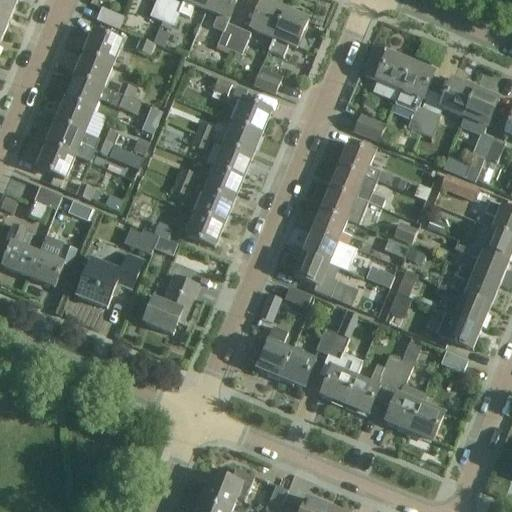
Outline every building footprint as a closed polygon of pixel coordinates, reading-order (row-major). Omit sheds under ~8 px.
[(0,0),(0,11),(12,16),(18,0),(0,0)] [(166,0),(157,0),(149,19),(162,24),(171,2),(166,0)] [(174,29),(179,17),(189,21),(195,8),(206,13),(211,0),(184,0),(184,3),(185,3),(183,7),(171,2),(162,24),(174,29)] [(211,0),(206,13),(218,18),(213,31),(224,35),(218,48),(230,53),(239,31),(227,26),(238,0),(211,0)] [(274,41),(286,12),(263,3),(251,31),(274,41)] [(12,16),(0,11),(0,38),(3,39),(12,16)] [(119,32),(124,20),(102,11),(97,23),(119,32)] [(309,22),(286,12),(274,41),(275,41),(270,54),(284,60),(289,47),(297,51),(309,22)] [(230,53),(241,57),(250,36),(239,31),(230,53)] [(94,33),(84,57),(112,69),(122,45),(94,33)] [(151,58),(155,47),(140,42),(136,53),(151,58)] [(362,78),(380,85),(399,93),(393,106),(394,106),(411,65),(384,54),(385,52),(375,47),(362,78)] [(75,80),(103,91),(112,69),(84,57),(75,80)] [(411,65),(394,106),(414,114),(408,129),(407,140),(416,143),(419,135),(419,136),(421,136),(430,115),(420,111),(435,75),(411,65)] [(276,97),(281,85),(259,76),(254,88),(276,97)] [(75,80),(66,103),(93,114),(99,101),(110,106),(109,107),(136,118),(141,106),(131,102),(118,97),(103,91),(75,80)] [(213,94),(227,100),(232,88),(218,82),(213,94)] [(464,121),(476,92),(453,82),(441,111),(463,120),(464,121)] [(122,86),(118,97),(131,102),(135,91),(122,86)] [(236,89),(232,98),(243,102),(246,95),(247,94),(236,89)] [(463,120),(459,130),(480,139),(472,158),(475,159),(466,181),(476,185),(476,183),(480,174),(485,164),(485,163),(494,141),(483,137),(487,130),(491,120),(499,102),(476,92),(464,121),(463,120)] [(234,125),(262,137),(271,114),(243,102),(234,125)] [(56,126),(84,137),(93,114),(66,103),(56,126)] [(430,115),(421,136),(431,141),(440,119),(430,115)] [(359,121),(354,134),(379,145),(385,131),(359,121)] [(200,125),(195,137),(210,143),(214,131),(200,125)] [(252,159),(262,137),(234,125),(224,148),(252,159)] [(56,126),(47,148),(75,160),(84,137),(56,126)] [(104,130),(100,140),(112,145),(116,135),(104,130)] [(89,164),(98,142),(87,137),(78,159),(89,164)] [(205,154),(210,143),(195,137),(191,148),(205,154)] [(112,145),(100,140),(94,154),(109,160),(114,147),(112,145)] [(139,141),(133,154),(144,158),(149,146),(139,141)] [(504,146),(494,141),(485,163),(495,167),(504,146)] [(394,180),(369,169),(375,156),(349,146),(339,169),(365,180),(377,184),(390,189),(394,180)] [(75,160),(47,148),(38,171),(65,182),(75,160)] [(243,182),(252,159),(224,148),(215,171),(243,182)] [(480,174),(476,183),(488,188),(496,168),(485,164),(480,174)] [(115,176),(100,169),(97,176),(112,183),(115,176)] [(339,169),(330,191),(356,202),(367,206),(368,206),(382,211),(385,201),(372,196),(377,184),(365,180),(339,169)] [(181,171),(176,182),(191,188),(195,177),(181,171)] [(243,182),(215,171),(206,193),(234,205),(243,182)] [(480,192),(446,178),(441,191),(474,204),(480,192)] [(407,184),(395,179),(391,188),(403,193),(407,184)] [(186,199),(191,188),(176,182),(171,193),(186,199)] [(91,204),(96,192),(81,186),(76,198),(91,204)] [(431,192),(419,187),(414,199),(426,204),(431,192)] [(124,198),(101,189),(95,203),(118,212),(124,198)] [(61,199),(40,190),(34,204),(55,213),(61,199)] [(330,191),(321,213),(347,224),(347,223),(358,228),(367,206),(356,202),(330,191)] [(224,228),(234,205),(206,193),(196,216),(224,228)] [(5,199),(0,209),(0,211),(12,217),(17,205),(5,199)] [(70,215),(88,223),(93,211),(75,203),(70,215)] [(497,222),(493,232),(511,240),(511,213),(490,204),(485,216),(497,222)] [(321,213),(312,235),(349,250),(352,241),(342,236),(347,224),(321,213)] [(215,251),(224,228),(196,216),(187,239),(215,251)] [(477,236),(481,227),(457,218),(454,227),(477,236)] [(173,230),(159,225),(154,237),(168,242),(173,230)] [(3,270),(30,280),(39,256),(21,249),(27,234),(13,228),(7,244),(13,246),(3,270)] [(401,228),(396,240),(411,247),(416,235),(401,228)] [(130,232),(124,247),(150,258),(158,239),(142,233),(141,236),(130,232)] [(484,254),(509,265),(511,257),(511,240),(493,232),(484,254)] [(349,250),(312,235),(303,257),(339,272),(348,276),(357,253),(349,250)] [(178,247),(160,240),(155,251),(174,259),(178,247)] [(408,250),(389,242),(384,253),(403,261),(408,250)] [(484,254),(472,249),(458,243),(455,252),(480,263),(475,275),(474,276),(500,287),(509,265),(484,254)] [(39,256),(30,280),(55,291),(65,267),(70,269),(77,254),(64,249),(58,264),(39,256)] [(427,255),(412,249),(406,262),(422,268),(427,255)] [(92,262),(85,281),(77,300),(107,311),(117,287),(132,293),(144,263),(127,256),(119,273),(92,262)] [(314,294),(352,310),(359,294),(334,285),(339,272),(303,257),(294,279),(316,288),(314,294)] [(471,285),(466,297),(465,298),(491,309),(500,287),(474,276),(475,275),(463,270),(459,280),(471,285)] [(406,273),(397,295),(409,300),(418,278),(406,273)] [(383,274),(378,286),(390,292),(396,280),(383,274)] [(155,301),(152,308),(144,326),(173,338),(181,318),(186,320),(199,289),(174,279),(163,305),(155,301)] [(482,331),(491,309),(465,298),(466,297),(439,286),(435,296),(452,303),(447,317),(456,320),(482,331)] [(290,290),(284,303),(306,312),(312,299),(290,290)] [(397,296),(388,316),(404,322),(412,303),(397,296)] [(322,398),(345,408),(356,380),(344,375),(351,357),(345,354),(350,342),(349,342),(359,319),(346,314),(337,337),(328,359),(340,364),(336,372),(333,371),(322,398)] [(456,320),(447,317),(445,316),(436,337),(447,342),(472,353),(482,331),(456,320)] [(379,327),(363,320),(360,327),(376,334),(379,327)] [(258,372),(281,381),(292,354),(282,350),(288,336),(273,330),(267,344),(269,345),(258,372)] [(316,354),(328,359),(337,337),(325,332),(316,354)] [(292,354),(281,381),(304,391),(315,364),(292,354)] [(446,355),(441,367),(463,376),(468,364),(446,355)] [(383,407),(401,364),(389,359),(384,371),(377,368),(370,386),(356,380),(345,408),(368,418),(374,403),(383,407)] [(386,425),(409,435),(421,407),(426,396),(405,387),(413,369),(401,364),(383,407),(392,410),(386,425)] [(421,407),(409,435),(433,444),(444,416),(421,407)] [(213,476),(201,504),(220,511),(233,511),(237,502),(245,505),(255,480),(236,472),(231,483),(213,476)] [(280,511),(288,494),(276,489),(266,511),(280,511)] [(332,511),(333,511),(308,501),(303,511),(332,511)]
